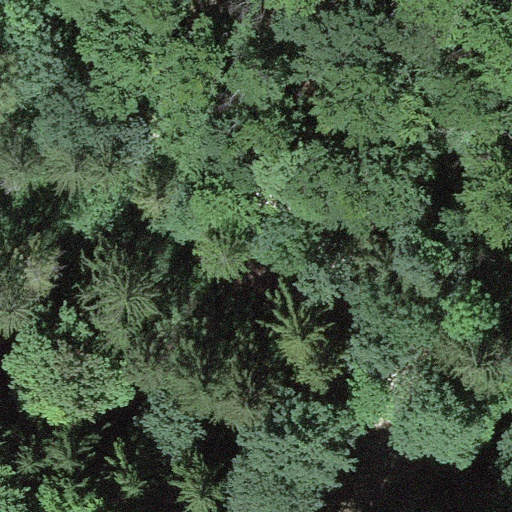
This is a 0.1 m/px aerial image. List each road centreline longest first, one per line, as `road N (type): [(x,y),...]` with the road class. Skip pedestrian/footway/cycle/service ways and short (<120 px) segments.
road 1 (track): [(305,511),(370,471),(389,438),(397,400),(389,359),(336,271),(99,0)]
road 2 (track): [(0,475),(178,511)]
